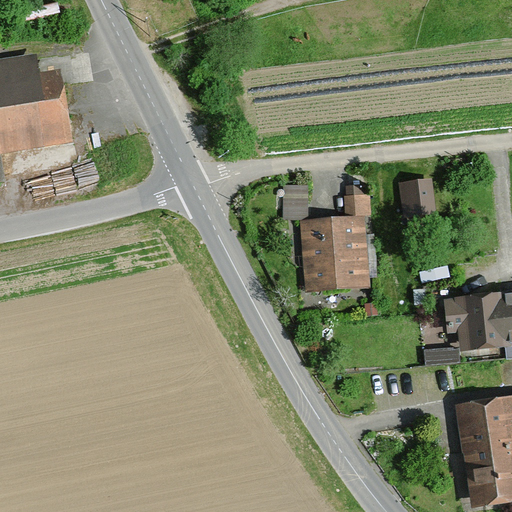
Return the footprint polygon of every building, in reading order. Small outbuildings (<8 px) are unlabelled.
[(0,183),(5,183),(1,158),(73,146),(61,74),(40,77),(37,56),(0,61),(0,183)] [(440,177),(407,180),(409,215),(442,213),(440,177)] [(373,214),(306,219),(311,294),(379,289),(373,214)] [(511,286),(460,291),(461,299),(450,300),(453,332),(467,331),(469,355),(511,351),(511,286)] [(428,361),(463,358),(462,340),(426,343),(428,361)] [(511,382),(458,391),(461,401),(471,509),(511,502),(511,382)]
